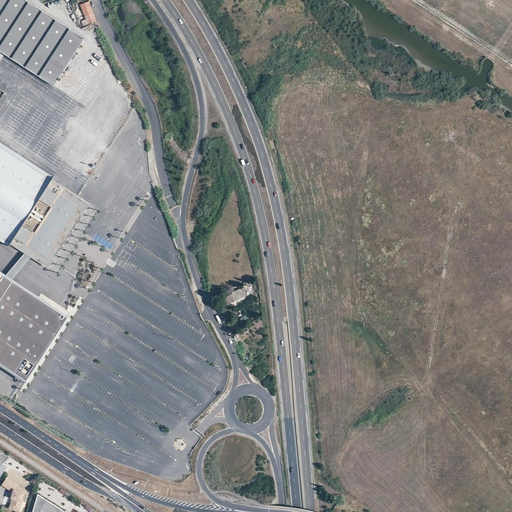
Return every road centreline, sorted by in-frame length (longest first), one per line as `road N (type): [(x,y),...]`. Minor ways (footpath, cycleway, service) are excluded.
road 1 (trunk): [(166,0),(212,78),(251,175),(277,305),(298,511)]
road 2 (trunk): [(314,511),(287,263),(268,175),(230,73),(188,0)]
road 3 (tertiary): [(153,0),(201,96),(202,135),(182,227),(200,290),(236,360),(234,395)]
road 4 (primary): [(247,511),(153,498),(75,458)]
road 5 (primary): [(0,426),(140,511)]
road 6 (tertiary): [(247,511),(214,499),(199,475),(208,442),(241,427)]
